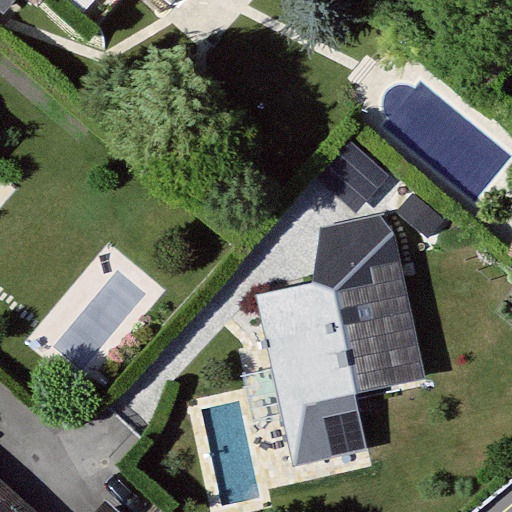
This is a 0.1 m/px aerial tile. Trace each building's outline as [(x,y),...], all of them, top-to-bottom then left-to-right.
[(174,0),(31,0),(37,4),(40,0),(146,0),(162,14),(174,0)] [(245,116),(204,122),(212,180),(253,174),(245,116)] [(420,375),(392,216),(318,228),(327,282),(262,293),(292,466),(373,452),(362,385),(420,375)] [(0,511),(14,511),(0,499),(0,511)] [(119,511),(109,503),(101,511),(119,511)]
